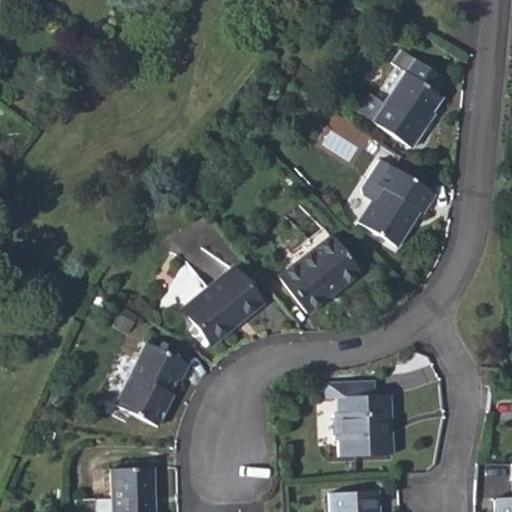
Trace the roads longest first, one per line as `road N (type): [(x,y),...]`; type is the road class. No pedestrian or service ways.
road 1 (residential): [(495,0),(471,261),(435,312)]
road 2 (residential): [(435,312),(383,342),(279,362),(241,391),(226,415),(224,489)]
road 3 (residential): [(435,312),(459,371),(455,488),(442,511)]
